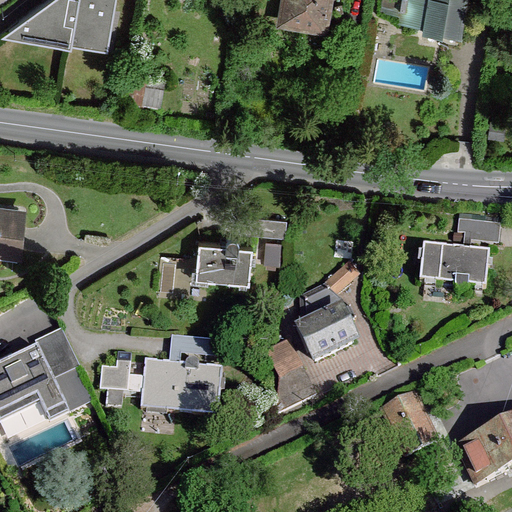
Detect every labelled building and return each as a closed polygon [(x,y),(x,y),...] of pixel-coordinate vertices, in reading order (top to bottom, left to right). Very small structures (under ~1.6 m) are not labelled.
[(48,0),(10,28),(73,39),(73,36),(79,0),(48,0)] [(79,0),(73,36),(104,41),(111,0),(79,0)] [(329,0),(286,0),(283,21),(325,28),(329,0)] [(440,40),(461,44),(467,0),(403,0),(400,22),(425,26),(424,31),(442,33),(440,40)] [(0,250),(20,252),(21,241),(24,206),(0,204),(0,250)] [(285,235),(286,218),(242,214),(241,231),(285,235)] [(498,237),(500,225),(459,221),(458,234),(464,234),(462,252),(421,247),(418,283),(483,290),(486,254),(469,252),(470,242),(497,245),(498,237)] [(249,277),(251,242),(238,240),(237,236),(235,234),(230,234),(227,235),(225,240),(198,237),(196,273),(249,277)] [(305,323),(297,327),(314,360),(357,339),(341,306),(334,297),(357,276),(350,265),(327,289),(305,300),(305,323)] [(35,344),(38,350),(54,382),(81,369),(62,331),(35,344)] [(181,354),(219,357),(220,341),(172,337),(171,344),(170,363),(146,361),(141,407),(217,414),(221,367),(198,365),(198,362),(195,359),(191,358),(188,359),(186,362),(186,364),(179,364),(181,354)] [(38,350),(0,368),(0,418),(40,399),(50,419),(68,410),(54,382),(38,350)] [(317,396),(304,369),(281,381),(278,415),(317,396)] [(414,396),(384,410),(407,457),(437,442),(414,396)] [(511,423),(459,450),(477,487),(511,469),(511,423)]
